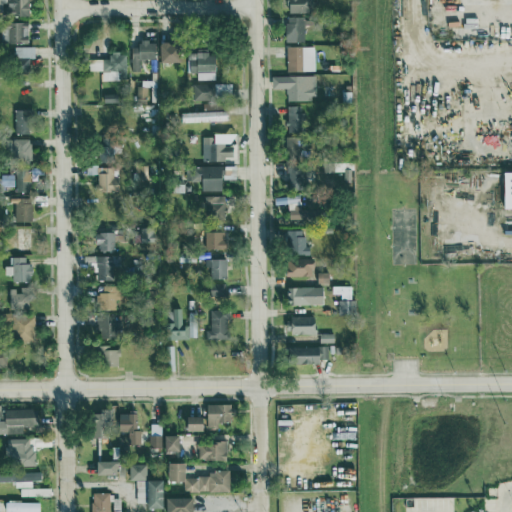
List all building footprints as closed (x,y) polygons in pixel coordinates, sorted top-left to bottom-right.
[(5,0),(5,16),(25,17),(25,0),(5,0)] [(283,0),(284,13),(309,13),(309,0),(283,0)] [(301,43),(301,18),(284,17),(283,43),(301,43)] [(0,44),(24,45),(25,23),(0,22),(0,44)] [(137,59),(152,59),(152,42),(136,42),(136,48),(129,48),(130,72),(138,72),(137,59)] [(156,63),(176,62),(175,43),(155,44),(156,63)] [(31,47),(10,47),(10,70),(27,70),(27,59),(31,59),(31,47)] [(284,73),(312,72),(312,47),(283,48),(284,73)] [(194,81),(210,80),(210,51),(185,51),(186,74),(194,73),(194,81)] [(86,60),(86,72),(100,71),(100,81),(124,81),(124,53),(108,53),(108,59),(86,60)] [(284,101),(312,101),(312,77),(268,77),(268,90),(284,90),(284,101)] [(229,84),(213,84),(212,96),(229,96),(229,84)] [(190,85),(190,101),(211,101),(211,85),(190,85)] [(145,87),(135,87),(134,103),(144,104),(145,87)] [(300,106),(284,107),(285,133),(301,132),(300,106)] [(12,134),(26,134),(25,110),(11,111),(12,134)] [(224,112),(178,113),(178,123),(224,122),(224,112)] [(200,161),(230,161),(230,145),(232,145),(232,136),(201,135),(200,161)] [(283,158),(304,158),(303,137),(282,138),(283,158)] [(28,139),(4,140),(5,163),(29,163),(28,139)] [(286,189),(306,189),(306,165),(285,165),(286,189)] [(94,193),(115,193),(115,177),(110,177),(110,167),(83,167),(83,176),(93,175),(94,193)] [(185,167),(185,183),(195,183),(195,192),(220,191),(220,167),(185,167)] [(13,193),(27,192),(27,169),(12,170),(13,193)] [(511,172),(499,173),(499,209),(511,209),(511,172)] [(298,210),(298,196),(286,196),(285,221),(317,222),(317,211),(298,210)] [(223,219),(222,197),(200,198),(201,219),(223,219)] [(12,223),(29,223),(29,199),(12,199),(12,223)] [(307,255),(307,246),(301,246),(301,231),(285,231),(284,255),(307,255)] [(221,232),(203,233),(203,250),(222,249),(221,232)] [(111,256),(82,257),(82,267),(94,267),(94,281),(111,281),(111,256)] [(22,258),(7,258),(7,267),(1,267),(1,276),(9,276),(9,283),(28,283),(28,265),(22,265),(22,258)] [(208,280),(224,279),(224,259),(203,260),(203,268),(208,268),(208,280)] [(283,277),(309,277),(310,260),(284,259),(283,277)] [(315,284),(326,284),(326,273),(314,274),(315,284)] [(223,297),(223,284),(207,284),(207,297),(223,297)] [(112,310),(112,299),(118,299),(118,286),(100,286),(100,294),(94,294),(94,311),(112,310)] [(319,288),(284,288),(284,305),(319,306),(319,288)] [(7,309),(26,309),(25,291),(6,291),(7,309)] [(353,301),(335,301),(336,314),(354,314),(353,301)] [(203,341),(226,340),(225,310),(208,311),(208,331),(203,331),(203,341)] [(0,324),(10,325),(10,342),(32,342),(31,315),(0,315),(0,324)] [(114,317),(95,317),(94,338),(114,339),(114,317)] [(312,335),(312,318),(285,318),(285,335),(312,335)] [(331,334),(317,335),(317,344),(331,343),(331,334)] [(108,346),(96,346),(95,367),(115,367),(115,350),(107,350),(108,346)] [(171,347),(163,347),(163,371),(172,371),(171,347)] [(325,347),(284,348),(285,365),(316,365),(315,360),(325,360),(325,347)] [(229,405),(203,405),(204,428),(215,427),(215,423),(229,423),(229,405)] [(0,435),(21,435),(21,427),(35,427),(35,410),(0,409),(0,435)] [(110,410),(96,410),(96,415),(88,415),(87,439),(97,439),(97,427),(109,427),(110,410)] [(117,433),(125,432),(126,446),(139,445),(139,432),(134,432),(134,414),(116,415),(117,433)] [(198,432),(198,417),(183,417),(183,432),(198,432)] [(161,425),(149,425),(149,451),(160,452),(161,425)] [(175,437),(161,437),(162,452),(175,452),(175,437)] [(32,467),(33,446),(27,446),(27,440),(5,439),(4,466),(32,467)] [(224,441),(210,441),(210,445),(196,445),(195,460),(223,461),(224,441)] [(92,463),(93,476),(114,475),(114,462),(92,463)] [(144,465),(127,464),(127,480),(144,480),(144,465)] [(165,482),(181,482),(181,464),(165,464),(165,482)] [(0,482),(13,482),(14,488),(30,488),(30,481),(38,481),(38,473),(0,473),(0,482)] [(182,493),(226,492),(226,475),(182,475),(182,493)] [(159,481),(134,481),(134,504),(144,503),(144,509),(160,509),(159,481)] [(88,511),(107,511),(107,493),(88,494),(88,511)] [(188,511),(188,498),(162,499),(161,511),(188,511)] [(2,511),(38,511),(38,503),(3,502),(2,511)]
